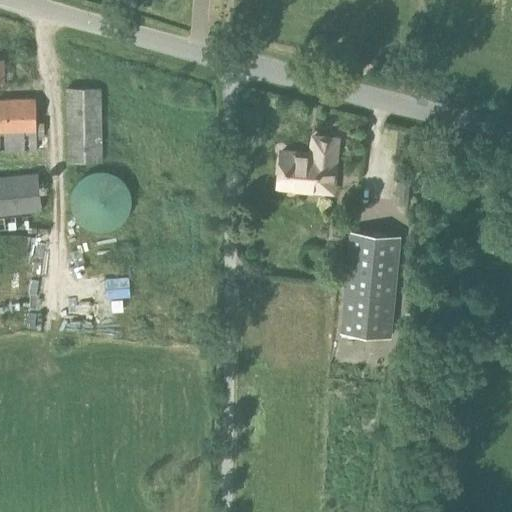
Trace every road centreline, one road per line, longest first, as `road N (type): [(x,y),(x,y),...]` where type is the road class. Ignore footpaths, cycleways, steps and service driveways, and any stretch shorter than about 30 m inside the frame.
road 1 (unclassified): [(225,511),(232,62)]
road 2 (unclassified): [(511,132),(232,62)]
road 3 (unclassified): [(232,62),(8,0)]
